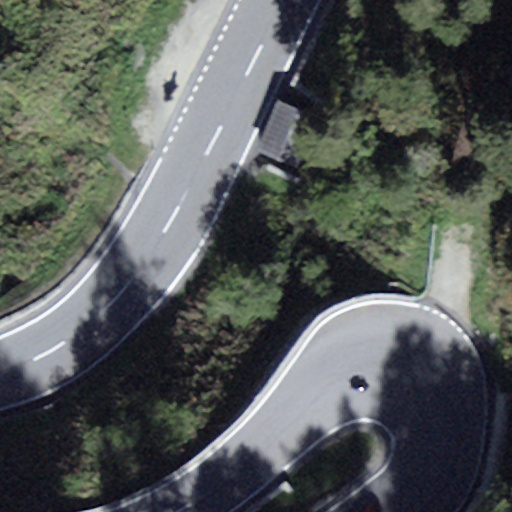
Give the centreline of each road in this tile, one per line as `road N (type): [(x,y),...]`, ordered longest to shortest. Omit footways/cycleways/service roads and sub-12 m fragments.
road 1 (primary): [(284,0),(135,271),(69,336),(0,373)]
road 2 (primary): [(182,511),(227,481),(342,373),(390,358),(448,389),(460,417),(450,467),(402,511)]
